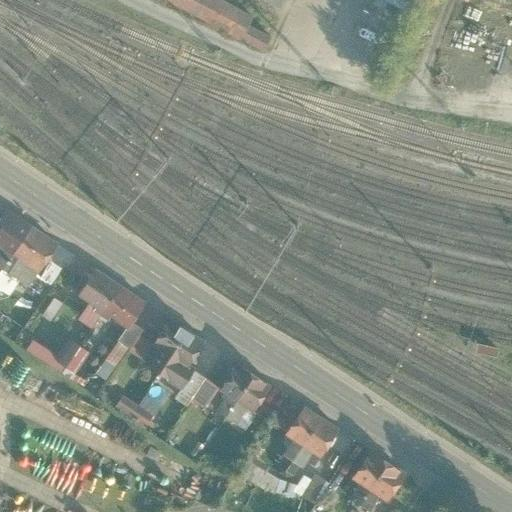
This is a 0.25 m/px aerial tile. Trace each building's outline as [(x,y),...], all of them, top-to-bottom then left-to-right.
[(257,20),(218,0),(164,0),(265,50),(271,35),(253,27),(257,20)] [(287,0),(266,0),(283,9),(287,0)] [(5,209),(0,217),(0,242),(3,244),(0,249),(0,266),(3,269),(31,226),(5,209)] [(31,226),(3,269),(14,275),(25,259),(39,269),(56,243),(31,226)] [(95,268),(78,293),(96,305),(93,309),(101,313),(120,285),(95,268)] [(120,285),(101,313),(108,318),(110,315),(127,326),(128,327),(132,320),(145,301),(120,285)] [(52,315),(63,301),(55,295),(44,309),(52,315)] [(205,336),(169,312),(150,342),(158,347),(147,364),(182,386),(193,367),(187,362),(205,336)] [(57,357),(66,362),(79,342),(71,337),(57,357)] [(110,371),(127,345),(117,338),(100,364),(110,371)] [(497,345),(475,340),(473,349),(495,354),(497,345)] [(66,362),(74,369),(88,349),(79,342),(66,362)] [(227,393),(216,410),(226,416),(254,373),(237,362),(219,388),(227,393)] [(254,373),(226,416),(235,422),(246,405),(253,411),(270,384),(254,373)] [(153,411),(124,392),(114,406),(144,425),(153,411)] [(320,455),(337,426),(303,402),(285,430),(292,435),(280,452),(284,454),(278,462),(278,467),(280,471),(283,474),(289,474),(294,473),(300,462),(305,466),(314,451),(320,455)] [(213,429),(219,418),(212,414),(206,425),(213,429)] [(361,482),(350,498),(359,504),(387,461),(371,450),(353,477),(361,482)] [(282,479),(250,460),(243,472),(275,490),(294,495),(298,485),(282,479)] [(387,461),(359,504),(368,510),(379,493),(387,498),(404,473),(387,461)]
